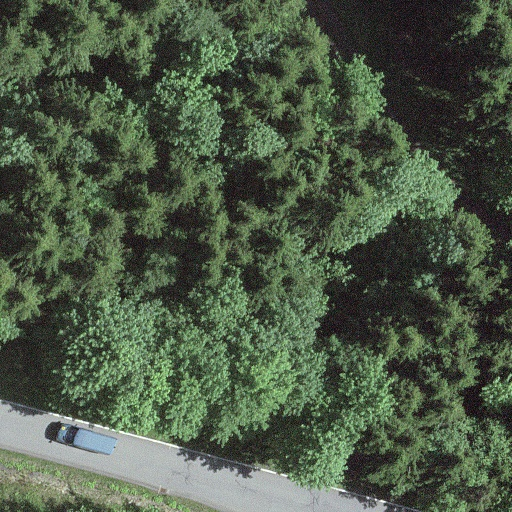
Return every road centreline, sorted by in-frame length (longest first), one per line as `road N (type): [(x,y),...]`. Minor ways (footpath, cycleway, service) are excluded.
road 1 (unclassified): [(327,511),(0,424)]
road 2 (track): [(511,197),(369,62),(337,0)]
